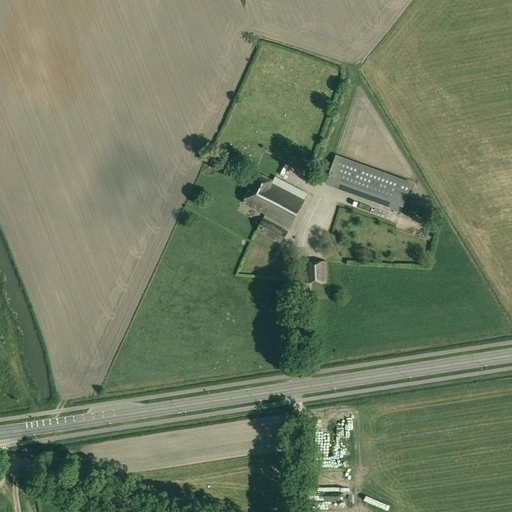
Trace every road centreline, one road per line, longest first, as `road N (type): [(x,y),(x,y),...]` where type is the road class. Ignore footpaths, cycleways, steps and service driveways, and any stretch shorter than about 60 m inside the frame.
road 1 (primary): [(0,434),(511,356)]
road 2 (unclassified): [(154,511),(8,458),(0,445)]
road 3 (track): [(299,388),(298,511)]
